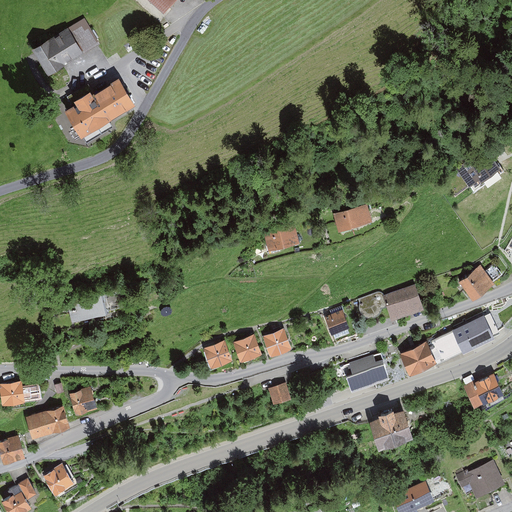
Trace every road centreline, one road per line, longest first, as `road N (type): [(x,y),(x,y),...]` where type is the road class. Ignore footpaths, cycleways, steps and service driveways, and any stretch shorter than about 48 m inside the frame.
road 1 (tertiary): [(95,511),(164,478),(475,367),(511,345)]
road 2 (residential): [(179,376),(218,379),(337,351),(511,287)]
road 3 (residential): [(215,0),(185,34),(124,142),(105,156),(0,191)]
road 4 (residential): [(0,470),(166,395),(179,376)]
road 5 (residential): [(0,368),(179,376)]
